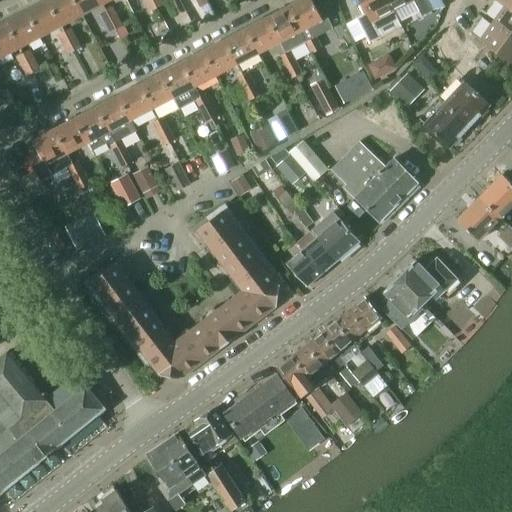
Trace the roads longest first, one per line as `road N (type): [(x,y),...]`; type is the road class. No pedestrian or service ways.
road 1 (tertiary): [(150,431),(347,285),(511,124)]
road 2 (residential): [(0,136),(260,0)]
road 3 (residential): [(150,431),(0,192)]
road 4 (tertiary): [(44,511),(150,431)]
